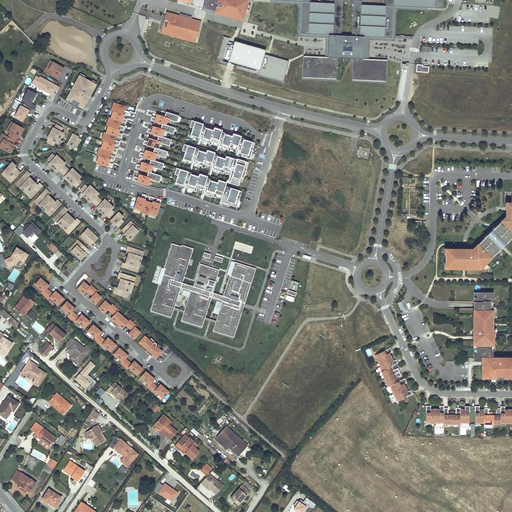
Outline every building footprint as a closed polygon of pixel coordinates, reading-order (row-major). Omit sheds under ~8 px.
[(205,0),(203,8),(215,11),(215,13),(243,20),(248,0),(205,0)] [(363,58),(364,36),(392,37),(394,6),(428,8),(442,9),(442,0),(385,0),(385,6),(361,5),(362,1),(355,0),(354,4),(353,4),(351,36),(341,36),(342,0),(334,0),(334,3),(310,2),(310,0),(263,0),(270,0),(302,2),(300,34),(329,35),(328,57),(325,57),(303,56),(302,78),(336,79),(337,58),(344,58),(343,61),(346,61),(347,58),(353,59),(352,80),(386,82),(387,59),(369,59),(363,58)] [(270,0),(270,3),(299,4),(297,36),(326,38),(325,57),(328,57),(329,35),(300,34),(302,2),(270,0)] [(428,8),(394,6),(392,37),(364,36),(363,58),(369,59),(370,39),(395,40),(395,38),(413,39),(413,36),(395,35),(396,9),(428,10),(428,8)] [(179,16),(167,13),(166,16),(162,30),(161,33),(174,36),(174,34),(193,39),(197,21),(191,19),(179,16)] [(200,22),(197,21),(193,39),(174,34),(174,36),(195,42),(200,22)] [(49,69),(53,62),(51,60),(45,71),(46,72),(48,68),(49,69)] [(57,78),(59,75),(61,72),(62,73),(65,68),(53,62),(49,69),(48,68),(46,72),(57,78)] [(91,95),(97,84),(80,75),(69,95),(72,97),(70,101),(81,107),(83,102),(86,103),(89,105),(91,100),(89,99),(91,95)] [(60,87),(40,76),(40,77),(36,84),(35,85),(40,87),(42,89),(52,94),(53,92),(57,94),(60,87)] [(28,88),(20,102),(34,109),(36,105),(31,102),(36,93),(28,88)] [(113,111),(125,114),(129,115),(130,112),(124,110),(126,106),(114,103),(112,110),(113,111)] [(23,121),(29,110),(21,105),(15,116),(23,121)] [(111,118),(121,121),(126,123),(127,119),(123,118),(125,114),(113,111),(111,118)] [(169,112),(167,117),(168,117),(168,119),(177,122),(179,116),(169,112)] [(156,117),(152,116),(151,120),(163,124),(165,124),(166,125),(168,119),(168,117),(167,117),(165,116),(157,114),(156,117)] [(109,125),(120,129),(124,130),(125,127),(120,125),(121,121),(111,118),(109,117),(107,124),(107,125),(109,125)] [(204,124),(192,120),(189,129),(192,130),(190,137),(196,139),(196,141),(198,141),(204,124)] [(11,132),(8,136),(16,140),(18,136),(20,131),(22,132),(24,128),(12,121),(10,125),(11,126),(9,131),(11,132)] [(64,133),(61,131),(63,128),(57,124),(55,128),(53,127),(51,132),(61,138),(64,133)] [(165,124),(163,129),(165,129),(164,131),(173,134),(175,127),(166,125),(165,124)] [(106,133),(116,136),(121,138),(123,134),(119,133),(120,129),(109,125),(106,133)] [(148,128),(147,132),(159,135),(161,136),(162,137),(162,136),(164,131),(165,129),(163,129),(161,128),(153,126),(152,129),(148,128)] [(206,127),(201,141),(209,143),(209,144),(211,145),(211,144),(212,141),(218,143),(222,130),(214,127),(213,130),(206,127)] [(58,143),(61,138),(51,132),(48,138),(49,138),(47,142),(53,145),(55,142),(58,143)] [(104,140),(115,144),(119,145),(120,141),(115,140),(116,136),(106,133),(104,132),(102,140),(104,140)] [(4,139),(0,145),(0,146),(11,152),(13,148),(12,147),(13,144),(16,140),(8,136),(3,133),(1,137),(4,139)] [(78,146),(82,139),(78,138),(79,136),(73,133),(68,144),(73,147),(75,144),(78,146)] [(225,133),(220,147),(228,149),(228,150),(230,151),(230,150),(231,147),(237,149),(241,136),(233,133),(233,136),(225,133)] [(161,141),(160,143),(170,146),(172,139),(162,136),(162,137),(161,136),(160,141),(161,141)] [(144,140),(143,144),(155,147),(157,148),(158,149),(158,148),(160,143),(161,141),(160,141),(157,140),(150,137),(148,141),(144,140)] [(255,143),(244,139),(239,153),(243,154),(242,156),(250,158),(255,143)] [(102,148),(111,151),(117,153),(118,149),(114,147),(115,144),(104,140),(102,148)] [(196,147),(184,144),(181,152),(185,153),(182,161),(189,163),(188,165),(190,165),(196,147)] [(368,160),(370,149),(359,146),(357,157),(368,160)] [(99,155),(110,159),(114,160),(116,156),(110,155),(111,151),(102,148),(100,147),(98,154),(97,154),(99,155)] [(157,153),(157,155),(166,158),(168,151),(158,148),(158,149),(157,148),(156,153),(157,153)] [(145,153),(141,152),(139,156),(151,159),(153,160),(155,160),(157,155),(157,153),(156,153),(154,152),(146,149),(145,153)] [(198,150),(194,163),(202,166),(202,167),(204,168),(204,167),(205,164),(211,166),(215,152),(207,150),(206,152),(198,150)] [(53,168),(61,159),(57,155),(56,156),(53,153),(47,159),(50,162),(49,163),(53,168)] [(97,162),(112,167),(113,164),(109,162),(110,159),(99,155),(97,162)] [(217,156),(213,169),(221,172),(221,173),(223,174),(223,173),(224,170),(230,172),(234,158),(226,156),(225,158),(217,156)] [(238,158),(230,183),(239,185),(239,183),(241,177),(243,178),(249,162),(238,158)] [(67,167),(64,164),(66,163),(61,159),(53,168),(57,172),(59,170),(62,173),(67,167)] [(153,160),(152,164),(153,165),(153,167),(162,170),(164,163),(155,160),(153,160)] [(137,164),(136,168),(146,171),(149,172),(151,172),(153,167),(153,165),(152,164),(150,164),(142,161),(141,165),(137,164)] [(17,169),(15,166),(16,165),(13,162),(4,171),(10,176),(8,178),(12,181),(21,172),(17,169)] [(189,169),(177,165),(175,174),(178,175),(175,182),(182,184),(181,186),(183,187),(189,169)] [(69,181),(77,172),(73,168),(70,170),(67,167),(62,173),(65,175),(64,176),(69,181)] [(10,176),(4,171),(2,173),(11,182),(12,181),(8,178),(10,176)] [(24,190),(33,180),(29,176),(31,174),(28,171),(17,182),(21,185),(20,187),(24,190)] [(82,181),(79,178),(81,176),(77,172),(69,181),(73,185),(74,184),(77,187),(82,181)] [(149,172),(147,176),(151,177),(150,179),(159,182),(161,175),(151,172),(149,172)] [(191,174),(187,187),(194,189),(194,191),(196,191),(197,188),(203,189),(208,176),(200,173),(199,176),(191,174)] [(134,176),(133,180),(148,185),(150,179),(151,177),(147,176),(145,175),(139,174),(138,177),(134,176)] [(210,180),(206,193),(213,195),(213,197),(215,197),(216,194),(222,196),(227,182),(219,179),(218,182),(210,180)] [(33,196),(43,185),(40,182),(38,184),(33,180),(24,190),(28,194),(29,192),(33,196)] [(87,198),(95,189),(90,185),(88,187),(85,184),(80,190),(83,193),(82,193),(87,198)] [(43,208),(52,198),(48,193),(49,191),(46,188),(36,199),(40,203),(39,204),(43,208)] [(226,193),(224,200),(229,202),(228,204),(237,207),(242,191),(231,188),(229,194),(226,193)] [(95,189),(87,198),(91,202),(92,201),(95,204),(100,198),(97,195),(99,193),(95,189)] [(507,242),(511,237),(511,192),(511,193),(511,203),(507,203),(506,203),(506,204),(505,204),(505,205),(505,206),(506,206),(506,207),(507,207),(508,207),(508,209),(508,212),(505,212),(505,217),(501,221),(500,221),(495,226),(496,226),(494,228),(495,230),(492,232),(491,231),(486,236),(487,237),(485,240),(483,239),(481,240),(476,245),(472,250),(467,250),(467,253),(462,253),(462,252),(462,251),(462,250),(461,250),(449,250),(449,252),(445,252),(445,255),(444,255),(444,263),(445,263),(445,267),(451,267),(451,269),(461,269),(461,268),(465,268),(465,269),(479,269),(483,266),(481,265),(489,258),(490,259),(497,252),(496,251),(499,248),(498,248),(503,243),(503,244),(506,241),(507,242)] [(145,200),(146,195),(143,194),(141,198),(138,196),(134,208),(142,210),(145,200)] [(142,210),(141,212),(148,214),(149,212),(153,201),(154,197),(150,196),(148,201),(145,200),(142,210)] [(52,214),(62,203),(59,200),(57,202),(52,198),(43,208),(46,212),(48,210),(52,214)] [(103,201),(100,198),(95,204),(98,206),(97,207),(101,212),(109,203),(105,199),(103,201)] [(156,215),(161,200),(158,198),(156,202),(153,201),(149,212),(156,215)] [(115,212),(112,209),(114,207),(109,203),(101,212),(106,216),(106,215),(109,217),(115,212)] [(61,226),(71,216),(66,211),(68,209),(65,206),(55,217),(59,221),(57,222),(61,226)] [(119,227),(125,220),(122,218),(123,216),(119,212),(111,220),(115,225),(116,224),(119,227)] [(70,232),(80,221),(77,218),(75,220),(71,216),(61,226),(65,230),(66,228),(70,232)] [(20,224),(14,231),(19,236),(22,232),(28,237),(30,235),(31,237),(40,229),(32,221),(28,224),(23,228),(20,224)] [(130,240),(139,231),(133,225),(134,224),(131,221),(122,230),(125,233),(127,235),(126,236),(130,240)] [(98,237),(88,228),(84,231),(86,233),(82,237),(93,247),(96,244),(94,242),(98,237)] [(71,251),(77,245),(76,244),(79,240),(78,239),(69,249),(71,251)] [(85,252),(88,249),(79,240),(76,244),(77,245),(71,251),(81,260),(84,256),(83,255),(85,252)] [(502,247),(507,242),(506,241),(503,244),(503,243),(498,248),(499,248),(496,251),(497,252),(502,247)] [(60,257),(63,253),(52,243),(49,246),(60,257)] [(165,268),(173,244),(172,243),(164,268),(165,268)] [(213,292),(212,292),(215,281),(219,270),(200,264),(193,286),(182,283),(181,282),(192,248),(182,245),(181,247),(173,244),(165,268),(166,269),(161,285),(160,284),(154,303),(153,302),(151,309),(172,316),(174,309),(173,309),(180,287),(181,287),(191,290),(192,291),(185,312),(184,312),(182,319),(202,326),(205,319),(203,318),(210,297),(211,297),(222,301),(223,301),(217,323),(216,322),(213,329),(234,336),(236,329),(235,329),(242,307),(243,307),(242,306),(243,305),(244,303),(245,303),(249,288),(248,288),(250,283),(251,283),(256,268),(235,262),(231,276),(224,296),(223,296),(213,292)] [(141,256),(142,251),(128,246),(127,250),(130,251),(127,257),(141,262),(143,257),(141,256)] [(11,256),(5,259),(8,267),(16,264),(19,259),(24,261),(28,254),(17,247),(11,256)] [(182,283),(193,249),(192,248),(181,282),(182,283)] [(123,263),(122,267),(136,271),(137,266),(139,267),(141,262),(127,257),(126,263),(123,263)] [(483,266),(490,259),(489,258),(481,265),(483,266)] [(132,282),(134,277),(120,272),(119,276),(121,277),(119,283),(133,288),(134,283),(132,282)] [(50,290),(47,288),(49,285),(41,277),(35,284),(43,291),(42,293),(45,296),(50,290)] [(90,286),(84,281),(78,288),(83,293),(87,290),(90,293),(94,287),(91,284),(90,286)] [(131,292),(133,288),(119,283),(117,289),(115,289),(113,293),(124,296),(127,297),(129,292),(131,292)] [(102,297),(96,292),(98,290),(94,287),(90,293),(93,295),(90,299),(96,304),(102,297)] [(58,304),(64,298),(56,290),(53,293),(50,290),(45,296),(49,299),(50,297),(58,304)] [(297,293),(289,290),(286,299),(294,301),(297,293)] [(129,300),(131,292),(129,292),(127,297),(124,296),(123,298),(129,300)] [(493,292),(477,292),(476,297),(474,297),(474,305),(474,310),(477,310),(477,322),(474,322),(474,338),(473,344),(476,344),(476,353),(473,353),(473,363),(482,364),(482,369),(485,369),(485,376),(496,376),(496,377),(505,377),(505,376),(511,375),(511,359),(505,359),(505,358),(497,358),(497,355),(493,355),(493,350),(491,350),(491,340),(493,340),(493,335),(492,335),(492,329),(493,329),(493,312),(490,312),(490,301),(493,301),(493,292)] [(24,295),(15,307),(24,315),(34,302),(24,295)] [(111,312),(115,306),(112,303),(111,305),(105,300),(99,307),(105,312),(108,309),(111,312)] [(76,314),(73,311),(75,308),(67,301),(61,307),(70,314),(68,316),(71,319),(76,314)] [(123,316),(118,311),(119,309),(115,306),(111,312),(114,315),(111,318),(117,323),(123,316)] [(8,320),(11,316),(3,308),(2,309),(2,310),(1,312),(0,313),(8,320)] [(84,328),(90,321),(82,314),(79,317),(76,314),(71,319),(75,322),(76,320),(84,328)] [(11,316),(8,320),(13,324),(17,321),(11,316)] [(128,321),(123,316),(117,323),(122,328),(125,324),(129,327),(133,322),(130,319),(128,321)] [(49,333),(56,325),(52,322),(46,330),(49,333)] [(134,339),(141,332),(135,327),(137,325),(133,322),(129,327),(132,330),(129,334),(134,339)] [(102,337),(99,334),(102,331),(93,324),(88,330),(96,338),(94,339),(98,342),(102,337)] [(66,334),(56,325),(49,333),(59,342),(66,334)] [(13,343),(3,336),(4,334),(1,332),(0,331),(0,346),(2,348),(0,350),(0,352),(5,356),(13,343)] [(156,344),(156,343),(155,342),(154,342),(153,343),(145,335),(139,342),(148,350),(151,353),(156,358),(162,351),(156,346),(157,344),(156,344)] [(72,337),(65,345),(69,348),(68,349),(73,353),(73,355),(72,355),(70,357),(78,364),(89,352),(84,348),(72,337)] [(111,351),(117,344),(108,337),(105,340),(102,337),(98,342),(101,345),(102,344),(111,351)] [(48,342),(40,351),(46,356),(54,347),(48,342)] [(128,361),(125,358),(128,355),(120,347),(114,354),(122,361),(121,363),(124,366),(128,361)] [(388,358),(386,354),(389,353),(392,351),(390,348),(375,355),(379,363),(388,358)] [(47,373),(37,367),(38,366),(30,360),(33,355),(27,350),(21,360),(27,364),(22,371),(27,374),(28,372),(33,375),(32,376),(33,376),(36,378),(33,382),(38,386),(47,373)] [(393,365),(398,363),(396,359),(393,361),(389,362),(388,358),(379,363),(383,370),(390,367),(393,365)] [(137,374),(143,368),(134,360),(132,364),(128,361),(124,366),(127,369),(129,367),(137,374)] [(90,361),(75,379),(89,391),(97,382),(87,374),(95,365),(90,361)] [(385,378),(399,372),(398,368),(394,370),(391,371),(390,367),(383,370),(382,371),(385,378)] [(155,384),(151,381),(154,378),(146,371),(140,377),(148,385),(147,386),(150,389),(155,384)] [(397,382),(395,379),(398,377),(401,376),(399,372),(385,378),(389,386),(390,385),(397,382)] [(402,389),(400,385),(403,384),(407,382),(405,378),(400,380),(399,381),(397,382),(390,385),(393,393),(402,389)] [(114,381),(106,390),(109,393),(110,392),(111,392),(116,396),(121,400),(128,392),(114,381)] [(163,398),(169,391),(161,384),(158,387),(155,384),(150,389),(153,392),(155,391),(163,398)] [(105,391),(101,388),(96,393),(101,397),(105,391)] [(397,401),(412,394),(410,390),(407,391),(404,393),(402,389),(393,393),(397,401)] [(49,401),(52,404),(53,403),(61,410),(60,411),(64,414),(71,405),(57,392),(49,401)] [(8,396),(0,408),(0,413),(6,418),(12,410),(14,411),(19,403),(8,396)] [(53,403),(52,404),(60,411),(61,410),(53,403)] [(435,422),(435,413),(431,413),(431,409),(431,406),(427,406),(426,422),(435,422)] [(444,422),(444,408),(444,406),(439,406),(439,409),(439,413),(435,413),(435,422),(444,422)] [(465,406),(465,409),(465,413),(460,413),(460,422),(469,423),(469,406),(465,406)] [(484,423),(484,413),(479,413),(479,409),(479,406),(475,406),(475,422),(484,423)] [(509,423),(509,413),(505,413),(505,410),(505,406),(500,406),(500,408),(500,423),(509,423)] [(452,423),(452,415),(448,415),(448,411),(448,408),(444,408),(444,422),(444,423),(452,423)] [(460,422),(460,413),(460,408),(456,408),(456,411),(456,415),(452,415),(452,423),(460,424),(460,422)] [(492,424),(492,415),(488,415),(488,412),(488,408),(484,408),(484,409),(484,413),(484,423),(484,424),(492,424)] [(500,423),(500,408),(496,408),(496,412),(496,415),(492,415),(492,424),(500,424),(500,423)] [(93,409),(86,419),(90,422),(92,418),(95,420),(99,413),(93,409)] [(163,414),(154,425),(159,429),(170,439),(177,432),(169,425),(172,422),(163,414)] [(56,437),(43,428),(36,422),(30,429),(35,433),(33,436),(36,438),(37,436),(41,439),(50,446),(56,437)] [(98,425),(87,431),(86,437),(92,439),(96,446),(106,440),(101,433),(98,429),(100,428),(98,425)] [(226,426),(215,439),(225,448),(228,446),(238,455),(247,445),(226,426)] [(174,446),(178,449),(180,448),(185,452),(192,459),(199,451),(195,448),(192,445),(195,442),(185,434),(174,446)] [(61,435),(56,442),(60,445),(65,437),(61,435)] [(113,447),(120,439),(115,436),(108,446),(112,448),(113,447)] [(139,454),(121,438),(120,439),(113,447),(124,456),(131,463),(139,454)] [(50,446),(41,439),(40,441),(49,448),(50,446)] [(128,467),(131,463),(124,456),(120,460),(128,467)] [(121,464),(115,459),(112,462),(118,467),(121,464)] [(70,461),(64,468),(73,474),(72,476),(71,476),(78,481),(85,471),(70,461)] [(50,467),(47,465),(44,470),(50,474),(53,468),(50,467)] [(127,468),(123,465),(119,469),(123,473),(127,468)] [(209,473),(203,467),(200,470),(207,476),(209,473)] [(15,482),(21,473),(17,470),(11,479),(15,482)] [(19,484),(26,489),(30,491),(36,482),(21,473),(15,482),(19,484)] [(201,482),(205,486),(206,485),(211,489),(216,494),(223,486),(209,473),(205,478),(201,482)] [(165,482),(162,485),(158,492),(172,502),(176,495),(179,492),(165,482)] [(238,505),(250,491),(242,485),(236,492),(231,498),(238,505)] [(48,489),(44,496),(49,500),(48,502),(55,507),(61,497),(48,489)] [(315,506),(312,503),(306,499),(303,503),(300,501),(299,503),(297,501),(293,505),(296,507),(301,511),(305,511),(309,508),(312,510),(315,506)] [(96,511),(82,502),(74,511),(96,511)]
